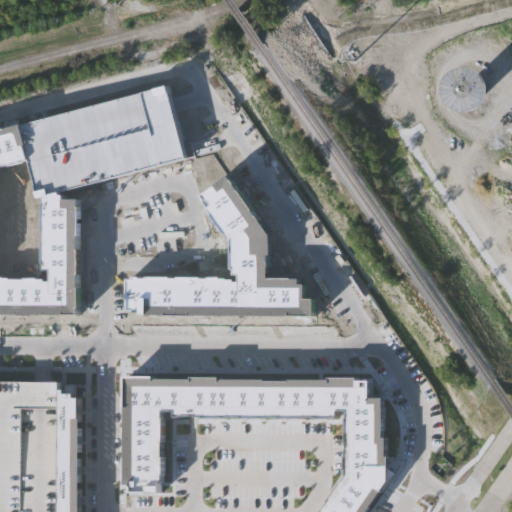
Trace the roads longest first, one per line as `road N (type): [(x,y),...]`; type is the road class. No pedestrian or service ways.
road 1 (residential): [(0,344),(379,341)]
road 2 (residential): [(104,344),(104,511)]
